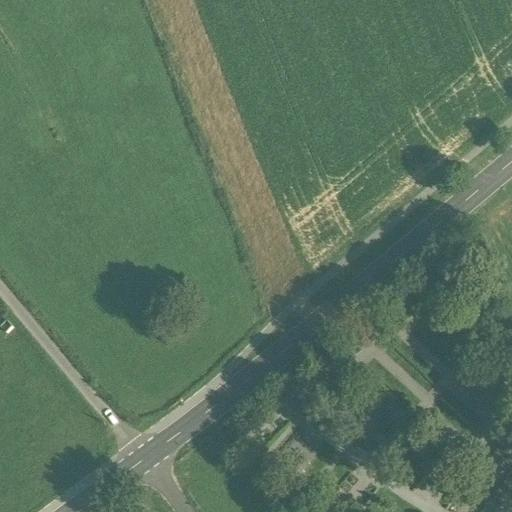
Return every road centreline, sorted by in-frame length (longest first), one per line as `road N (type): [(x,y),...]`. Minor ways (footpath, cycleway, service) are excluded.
road 1 (tertiary): [(511,161),(72,511)]
road 2 (track): [(0,294),(141,461)]
